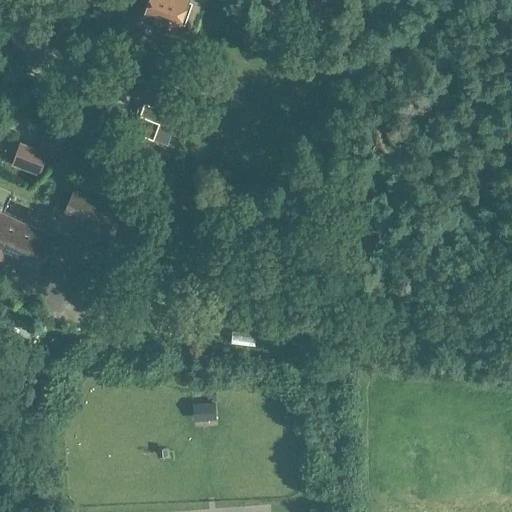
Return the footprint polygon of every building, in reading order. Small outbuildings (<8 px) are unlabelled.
[(151,0),(145,18),(178,29),(188,0),(151,0)] [(135,113),(129,130),(154,139),(167,144),(180,111),(165,105),(161,99),(152,106),(144,103),(139,114),(135,113)] [(19,143),(11,164),(40,174),(47,154),(57,158),(57,156),(65,159),(75,129),(56,123),(53,128),(49,127),(39,151),(19,143)] [(84,134),(75,160),(119,174),(129,151),(84,134)] [(70,187),(68,192),(59,210),(107,232),(117,209),(70,187)] [(183,190),(180,199),(189,202),(191,193),(183,190)] [(0,221),(0,255),(37,272),(50,244),(0,221)] [(234,316),(237,285),(219,283),(215,314),(234,316)] [(31,327),(0,310),(0,351),(15,359),(31,327)] [(21,414),(24,393),(7,391),(4,412),(21,414)] [(193,403),(195,420),(216,418),(214,401),(193,403)]
